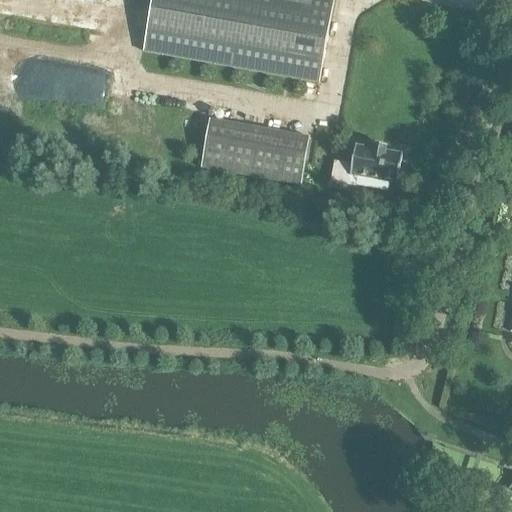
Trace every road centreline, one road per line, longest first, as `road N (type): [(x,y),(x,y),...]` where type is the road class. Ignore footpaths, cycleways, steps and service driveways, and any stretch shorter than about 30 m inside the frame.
road 1 (track): [(0,42),(105,79),(329,117),(345,22),(372,0)]
road 2 (unclassified): [(408,372),(425,352),(511,39)]
